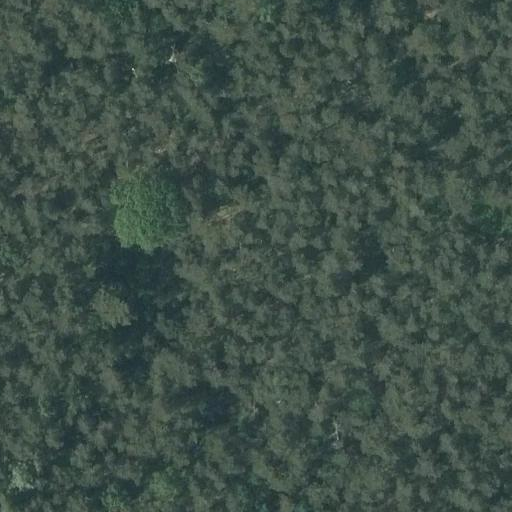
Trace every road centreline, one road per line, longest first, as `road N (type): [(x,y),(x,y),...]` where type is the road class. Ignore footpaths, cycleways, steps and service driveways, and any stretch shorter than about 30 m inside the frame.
road 1 (track): [(79,228),(401,0)]
road 2 (track): [(59,511),(80,416),(89,285),(79,228)]
